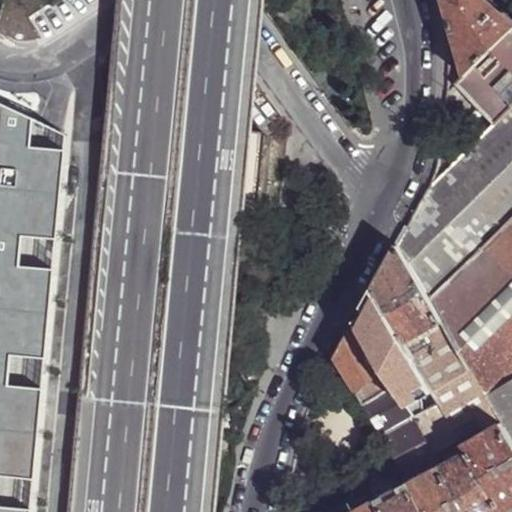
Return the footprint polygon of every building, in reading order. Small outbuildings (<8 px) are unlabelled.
[(511,23),(486,1),(484,0),(445,0),(445,1),(450,19),(461,60),(467,77),(511,34),(511,32),(511,23)] [(511,34),(467,77),(457,87),(495,126),(511,109),(511,34)] [(107,96),(105,127),(103,146),(199,155),(194,209),(256,215),(263,135),(185,128),(189,76),(134,72),(131,98),(107,96)] [(0,103),(0,511),(36,511),(67,133),(0,103)] [(511,109),(495,126),(487,134),(455,165),(427,192),(397,247),(430,303),(511,222),(511,109)] [(427,192),(455,165),(439,158),(435,173),(427,192)] [(239,231),(96,218),(79,404),(221,417),(239,231)] [(511,222),(430,303),(441,323),(449,336),(486,399),(511,383),(511,222)] [(441,323),(430,303),(397,247),(373,291),(405,345),(441,323)] [(412,358),(449,336),(441,323),(405,345),(412,358)] [(363,409),(394,390),(386,379),(383,375),(354,326),(335,361),(363,409)] [(491,407),(486,399),(449,336),(412,358),(414,360),(439,403),(454,429),(491,407)] [(511,383),(486,399),(491,407),(501,425),(511,443),(511,383)] [(435,459),(414,419),(394,390),(363,409),(391,454),(408,487),(425,478),(420,468),(435,459)] [(440,469),(468,453),(464,446),(454,429),(439,403),(414,419),(435,459),(440,469)] [(464,446),(501,425),(491,407),(454,429),(464,446)] [(511,511),(511,443),(501,425),(464,446),(468,453),(502,511),(511,511)] [(502,511),(468,453),(440,469),(463,511),(502,511)] [(463,511),(440,469),(425,478),(408,487),(421,511),(463,511)] [(369,489),(374,497),(381,494),(376,484),(369,488),(369,489)] [(421,511),(408,487),(377,502),(382,511),(421,511)] [(382,511),(377,502),(357,511),(382,511)]
